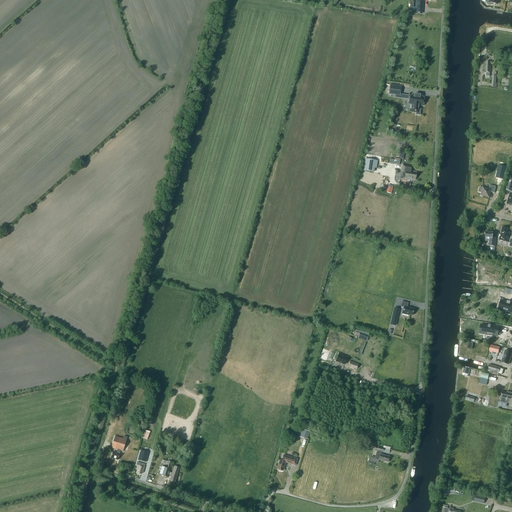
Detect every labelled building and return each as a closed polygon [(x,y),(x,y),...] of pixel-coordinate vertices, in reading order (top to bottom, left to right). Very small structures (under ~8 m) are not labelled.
[(400,95),(401,86),(390,85),(389,94),(400,95)] [(419,105),(423,105),(424,98),(420,98),(420,95),(414,94),(414,97),(403,95),(403,96),(404,96),(404,98),(409,99),(408,103),(413,104),(412,112),(416,112),(416,114),(420,115),(421,109),(418,109),(419,105)] [(377,160),(366,159),(364,171),(373,172),(374,168),(376,168),(377,160)] [(406,173),(405,178),(415,180),(416,172),(410,171),(411,166),(403,165),(402,172),(406,173)] [(482,187),(482,188),(480,187),(479,188),(478,191),(479,192),(481,193),(480,195),(489,198),(491,192),(494,193),(496,187),(490,185),(489,188),(482,187)] [(502,227),(499,240),(507,242),(510,233),(507,232),(508,228),(502,227)] [(495,243),(496,238),(493,238),(493,232),(486,232),(485,237),(489,238),(488,246),(495,246),(495,243)] [(402,314),(408,315),(409,314),(412,315),(414,309),(410,308),(410,307),(407,307),(408,303),(402,301),(401,307),(403,307),(402,314)] [(499,301),(496,308),(501,310),(505,311),(510,312),(511,305),(507,303),(508,302),(505,301),(504,302),(499,301)] [(483,334),(493,336),(494,334),(500,335),(501,331),(498,331),(498,328),(490,326),(491,325),(490,325),(490,326),(488,326),(488,325),(488,326),(481,325),(480,330),(483,330),(483,334)] [(501,362),(508,364),(511,352),(505,350),(501,362)] [(336,362),(344,365),(347,358),(347,357),(339,354),(336,362)] [(348,366),(347,367),(354,370),(354,369),(356,369),(358,364),(350,361),(350,359),(347,358),(344,365),(348,366)] [(489,364),(488,370),(492,372),(498,374),(500,368),(489,364)] [(511,392),(507,391),(506,393),(502,392),(501,398),(502,398),(501,401),(507,403),(508,399),(511,400),(510,404),(511,404),(511,392)] [(299,437),(307,439),(309,432),(301,429),(299,437)] [(113,452),(111,458),(118,460),(120,451),(123,452),(126,440),(115,436),(111,448),(117,450),(116,453),(113,452)] [(140,450),(138,460),(145,462),(148,453),(140,450)] [(375,459),(388,462),(390,457),(381,454),(381,453),(377,452),(375,459)] [(284,455),(282,461),(280,460),(279,464),(278,469),(279,470),(282,471),(282,470),(283,471),(284,466),(285,466),(286,462),(291,464),(296,465),(298,459),(284,455)] [(159,474),(167,477),(172,462),(167,460),(165,467),(162,466),(159,474)] [(139,465),(136,473),(141,474),(142,473),(143,473),(145,467),(144,467),(145,464),(137,462),(136,465),(139,465)] [(170,472),(169,475),(171,476),(170,480),(169,481),(175,482),(180,468),(174,466),(172,473),(170,472)] [(474,502),(484,504),(485,497),(475,495),(474,502)]
